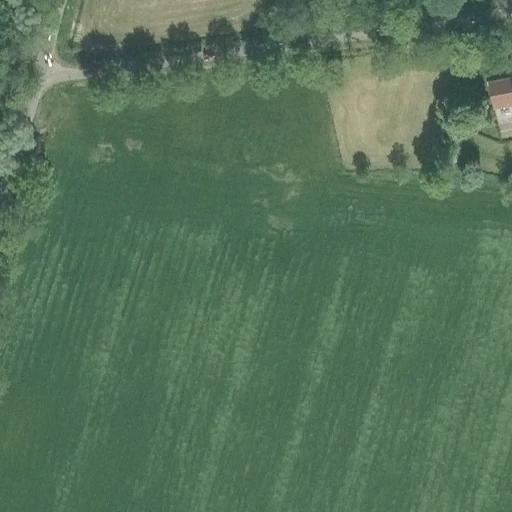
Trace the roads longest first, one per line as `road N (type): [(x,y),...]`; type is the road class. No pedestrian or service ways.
road 1 (unclassified): [(37,79),(511,13)]
road 2 (unclassified): [(0,209),(37,79)]
